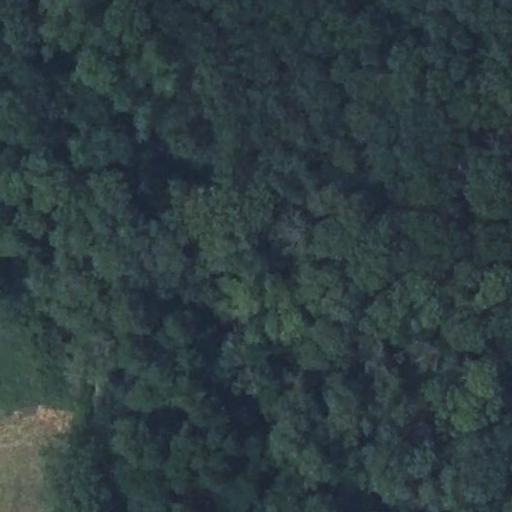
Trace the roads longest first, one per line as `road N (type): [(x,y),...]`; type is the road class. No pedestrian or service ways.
road 1 (track): [(2,0),(511,439)]
road 2 (track): [(511,257),(478,210),(365,0)]
